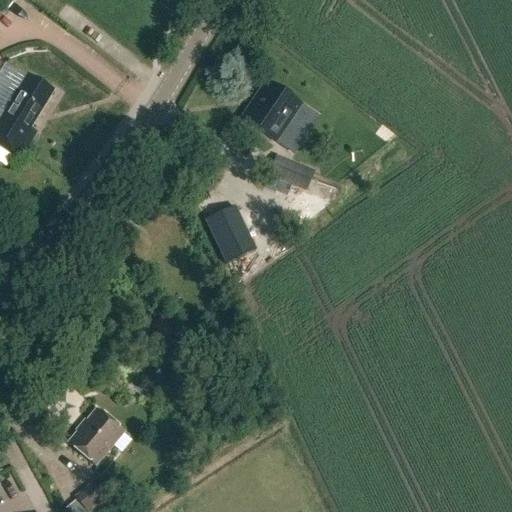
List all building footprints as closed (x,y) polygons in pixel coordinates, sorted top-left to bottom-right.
[(97,46),(105,37),(93,26),(85,35),(97,46)] [(56,94),(27,77),(0,122),(0,165),(5,169),(12,158),(21,163),(38,135),(33,132),(56,94)] [(295,108),(266,87),(240,122),(262,137),(268,129),(281,138),(299,111),(295,108)] [(314,173),(277,157),(268,178),(305,194),(314,173)] [(293,201),(289,217),(305,220),(309,204),(293,201)] [(186,352),(165,318),(148,328),(169,362),(186,352)] [(122,436),(96,414),(86,425),(85,424),(75,435),(77,436),(68,447),(94,469),(122,436)] [(97,511),(107,505),(91,484),(71,500),(80,511),(97,511)]
